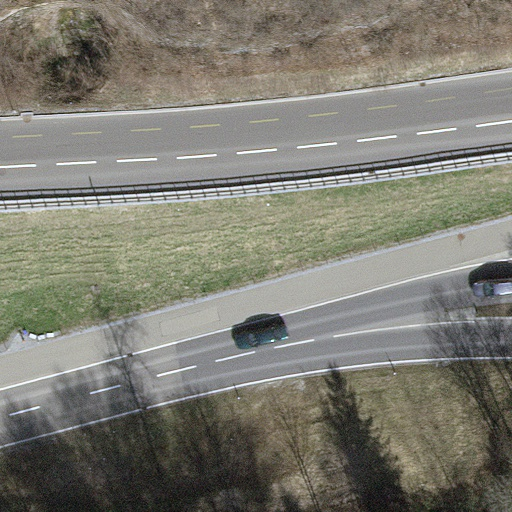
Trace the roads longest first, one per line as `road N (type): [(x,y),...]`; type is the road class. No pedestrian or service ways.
road 1 (primary): [(0,419),(393,324),(511,311)]
road 2 (secondary): [(0,159),(511,100)]
